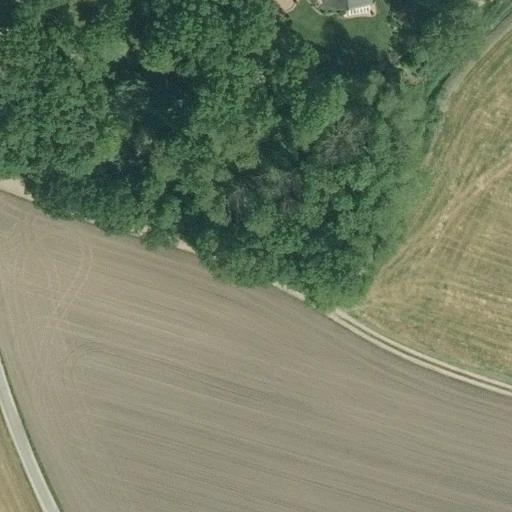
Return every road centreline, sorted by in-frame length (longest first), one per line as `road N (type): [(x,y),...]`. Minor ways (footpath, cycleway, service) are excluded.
road 1 (track): [(0,182),(90,222),(238,266),(429,368),(511,395)]
road 2 (unclassified): [(0,397),(47,511)]
